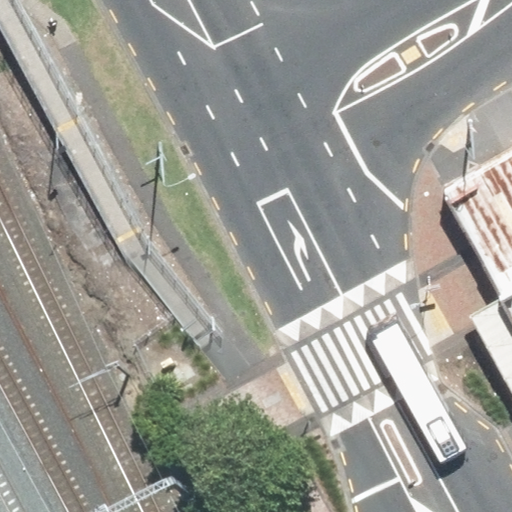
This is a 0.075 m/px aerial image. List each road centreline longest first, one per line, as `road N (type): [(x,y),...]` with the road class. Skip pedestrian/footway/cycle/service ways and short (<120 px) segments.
road 1 (secondary): [(448,511),(256,162)]
road 2 (tertiary): [(509,0),(442,72),(256,162)]
road 3 (tertiary): [(214,82),(402,8),(448,0)]
